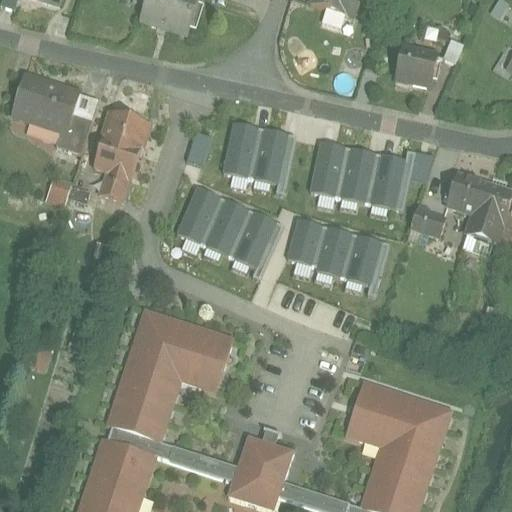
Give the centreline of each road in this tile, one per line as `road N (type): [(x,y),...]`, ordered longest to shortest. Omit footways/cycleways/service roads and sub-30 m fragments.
road 1 (residential): [(251,88),(412,127),(511,141)]
road 2 (residential): [(0,33),(251,88)]
